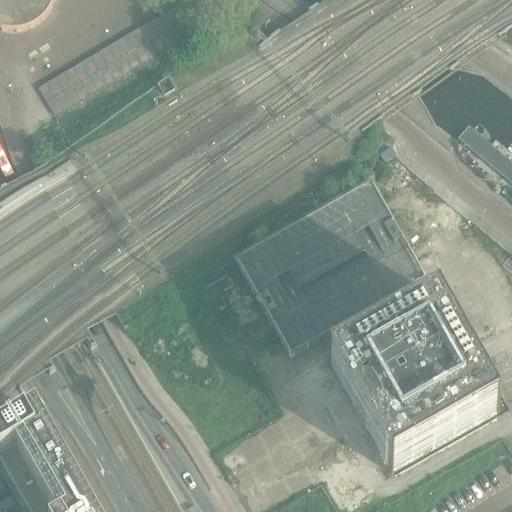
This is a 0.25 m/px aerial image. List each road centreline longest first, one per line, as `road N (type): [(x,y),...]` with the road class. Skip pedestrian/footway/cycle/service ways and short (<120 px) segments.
road 1 (secondary): [(211,511),(127,387),(0,160)]
road 2 (unknown): [(511,334),(504,335),(462,279),(283,376),(229,286)]
road 3 (residential): [(511,231),(428,161),(391,111),(255,0)]
road 4 (secondary): [(0,256),(74,388),(77,413)]
road 5 (unknown): [(369,510),(511,433)]
road 6 (secondary): [(0,305),(51,394),(77,413)]
road 7 (unclassified): [(511,74),(413,0)]
